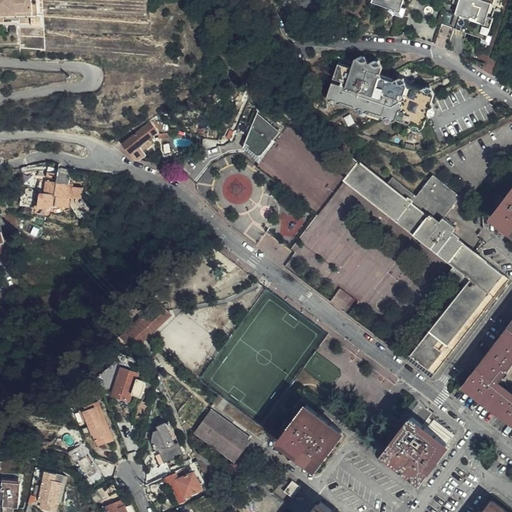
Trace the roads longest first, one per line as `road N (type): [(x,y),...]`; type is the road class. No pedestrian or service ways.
road 1 (residential): [(112,161),(181,197),(438,395)]
road 2 (residential): [(305,0),(283,16),(296,38),(431,53),(511,101)]
road 3 (residential): [(0,99),(81,87),(91,73),(0,64)]
road 4 (residential): [(438,395),(511,299)]
